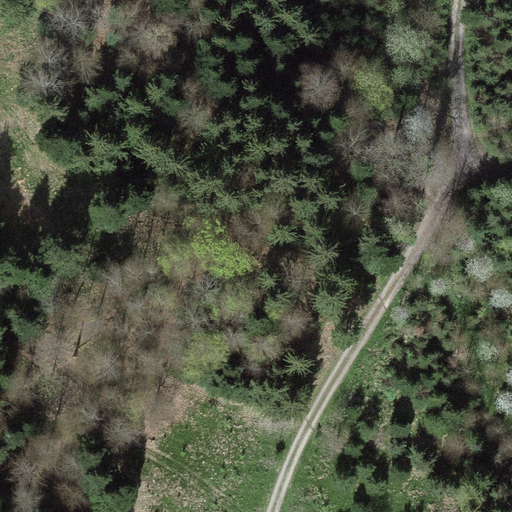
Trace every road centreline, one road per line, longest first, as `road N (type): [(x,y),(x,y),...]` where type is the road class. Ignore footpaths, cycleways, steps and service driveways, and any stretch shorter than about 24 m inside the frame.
road 1 (track): [(279,511),(293,466),(470,155)]
road 2 (track): [(470,155),(457,99),(464,0)]
